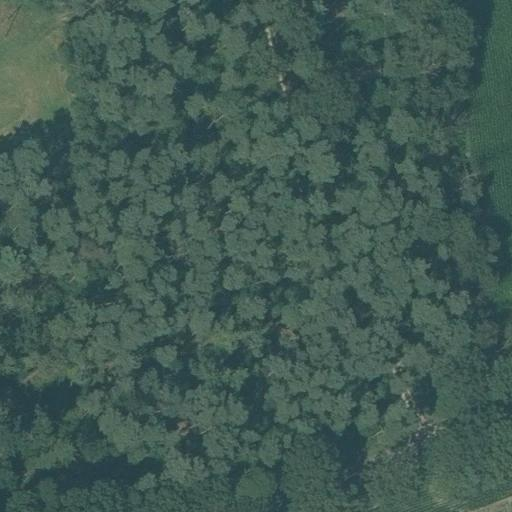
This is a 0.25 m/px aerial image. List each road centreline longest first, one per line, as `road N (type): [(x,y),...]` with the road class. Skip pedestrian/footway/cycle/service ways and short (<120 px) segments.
road 1 (track): [(428,443),(250,0)]
road 2 (unclassified): [(511,416),(231,511)]
